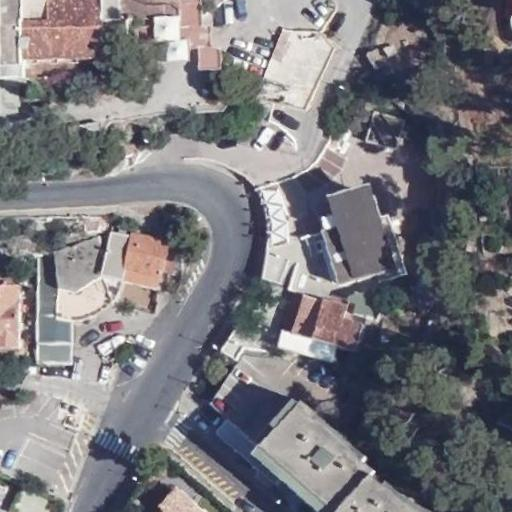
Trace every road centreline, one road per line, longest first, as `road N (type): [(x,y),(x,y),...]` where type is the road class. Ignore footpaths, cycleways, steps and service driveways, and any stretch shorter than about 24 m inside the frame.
road 1 (residential): [(142,409),(223,276),(232,218),(216,196),(188,182),(0,196)]
road 2 (residential): [(266,511),(142,409)]
road 3 (residential): [(0,379),(142,409)]
